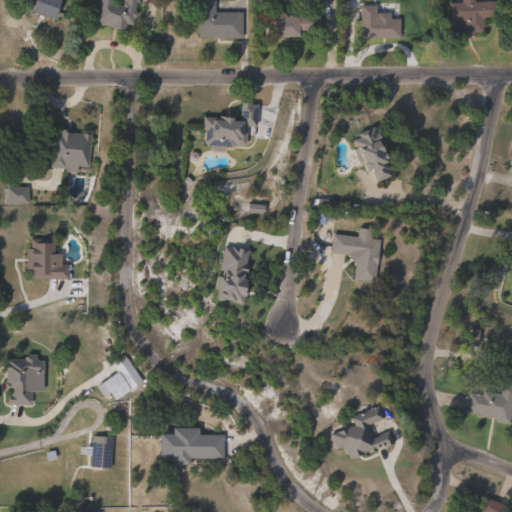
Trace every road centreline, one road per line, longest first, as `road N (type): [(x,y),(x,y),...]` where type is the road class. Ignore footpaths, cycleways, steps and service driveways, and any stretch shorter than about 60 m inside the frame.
road 1 (residential): [(508,72),(430,354),(441,478),(407,511),(335,511),(314,500),(242,397),(159,352),(131,318),(133,77)]
road 2 (residential): [(511,72),(0,79)]
road 3 (residential): [(316,75),(286,322)]
